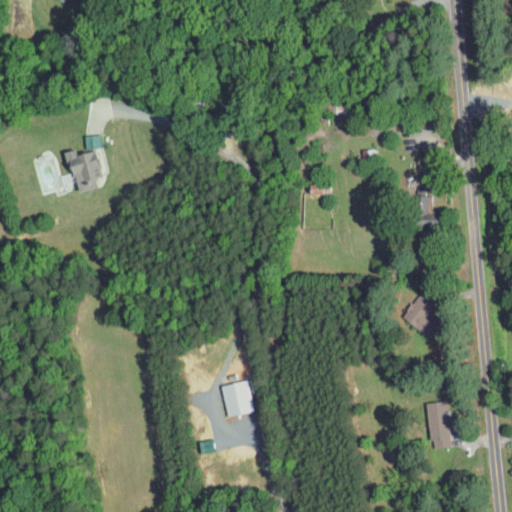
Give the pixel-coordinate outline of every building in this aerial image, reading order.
[(84,182),(82,173),(88,172),(82,145),(63,150),(61,144),(52,147),(62,188),(84,182)] [(417,208),(417,191),(400,190),(399,222),(424,223),(424,208),(417,208)] [(389,311),(417,332),(427,319),(417,312),(425,301),(408,287),(389,311)] [(241,406),(236,375),(208,380),(214,411),(241,406)] [(418,444),(438,442),(433,396),(413,398),(418,444)]
